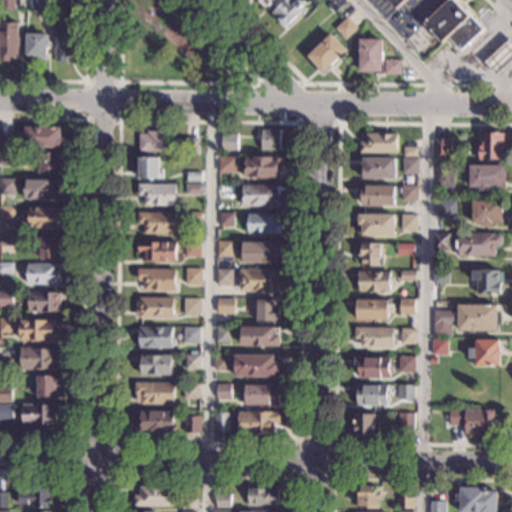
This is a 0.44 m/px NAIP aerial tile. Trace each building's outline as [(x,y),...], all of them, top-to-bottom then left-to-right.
[(14,0),(14,11),(0,11),(0,0),(14,0)] [(54,0),(54,14),(37,14),(37,0),(54,0)] [(71,0),(71,10),(56,10),(56,0),(71,0)] [(273,0),(265,8),(257,0),(273,0)] [(290,0),(294,4),(297,1),(301,6),(299,8),(302,11),(284,28),(270,14),(284,0),(290,0)] [(344,0),(346,2),(334,13),(323,0),(344,0)] [(404,0),(395,8),(387,0),(404,0)] [(453,0),(469,16),(471,15),(485,29),(463,50),(461,49),(460,50),(447,36),(441,42),(424,23),(447,0),(453,0)] [(347,18),(357,28),(345,39),(335,28),(347,18)] [(75,57),(67,57),(67,62),(54,62),(54,22),(75,23),(75,57)] [(19,56),(9,56),(9,61),(0,61),(0,23),(19,23),(19,56)] [(47,35),(47,56),(45,56),(44,61),(34,60),(34,56),(26,56),(27,34),(47,35)] [(346,50),(322,73),(307,57),(330,34),(346,50)] [(381,72),(359,72),(359,39),(382,39),(381,72)] [(511,61),(499,74),(488,62),(511,39),(511,61)] [(400,61),(400,75),(384,74),(384,60),(400,61)] [(60,138),(62,138),(62,148),(25,147),(25,128),(60,128),(60,138)] [(279,151),(261,150),(261,130),(280,130),(279,151)] [(166,153),(138,153),(139,134),(147,134),(147,132),(167,132),(166,153)] [(504,159),(479,159),(479,145),(482,145),(482,134),(504,133),(504,159)] [(0,134),(11,135),(10,150),(0,150),(0,134)] [(236,150),(222,151),(222,134),(236,134),(236,150)] [(397,153),(360,152),(360,142),(365,142),(365,134),(397,134),(397,153)] [(198,155),(182,155),(182,150),(175,150),(175,139),(198,139),(198,155)] [(449,161),(434,160),(434,139),(448,139),(449,139),(449,161)] [(417,156),(403,156),(403,147),(417,147),(417,156)] [(16,165),(0,165),(1,151),(17,150),(16,165)] [(59,160),(63,160),(63,168),(59,168),(59,173),(39,173),(39,153),(59,153),(59,160)] [(235,172),(218,173),(218,156),(235,156),(235,172)] [(278,158),(285,158),(284,166),(278,166),(278,177),(270,177),(270,180),(258,179),(258,178),(244,178),(244,156),(278,156),(278,158)] [(160,179),(138,179),(138,157),(160,157),(160,179)] [(395,170),(398,170),(398,176),(394,176),(394,179),(362,179),(362,169),(358,169),(358,161),(362,161),(362,158),(395,158),(395,170)] [(417,175),(402,174),(402,159),(417,159),(417,175)] [(504,184),(502,184),(502,188),(490,188),(490,192),(471,191),(471,188),(469,188),(469,165),(505,165),(504,184)] [(454,188),(437,187),(437,166),(454,166),(454,188)] [(201,182),(186,181),(186,173),(201,173),(201,182)] [(14,194),(0,194),(0,178),(14,179),(14,194)] [(63,190),(58,190),(58,198),(24,198),(25,179),(63,180),(63,190)] [(202,194),(186,193),(186,184),(203,184),(202,194)] [(276,196),(279,196),(282,199),(282,205),(279,208),(273,208),(273,207),(242,206),(242,184),(276,185),(276,196)] [(176,207),(144,207),(144,196),(138,196),(138,185),(175,185),(176,207)] [(417,201),(402,201),(402,185),(417,185),(417,201)] [(394,206),(361,205),(361,186),(395,187),(394,206)] [(501,223),(493,223),(493,226),(481,226),(481,223),(472,223),(472,200),(502,201),(501,223)] [(456,219),(437,218),(437,201),(456,202),(456,219)] [(0,207),(14,207),(14,228),(0,227),(0,207)] [(61,228),(28,227),(28,208),(61,208),(61,228)] [(175,234),(144,233),(144,224),(138,224),(138,212),(175,213),(175,234)] [(201,221),(186,222),(186,213),(201,212),(201,221)] [(233,226),(219,226),(219,213),(232,213),(233,213),(233,226)] [(281,233),(247,233),(248,214),(281,214),(281,233)] [(395,236),(362,236),(362,225),(358,225),(358,215),(395,216),(395,236)] [(416,230),(401,230),(401,215),(416,215),(416,230)] [(494,235),(500,235),(502,236),(502,243),(500,246),(495,246),(495,257),(468,256),(468,254),(457,254),(457,249),(451,249),(451,237),(459,237),(459,233),(494,233),(494,235)] [(449,250),(433,250),(433,234),(449,234),(449,250)] [(12,246),(0,246),(0,236),(12,236),(12,246)] [(59,245),(62,245),(62,251),(59,252),(59,257),(38,258),(38,237),(59,237),(59,245)] [(200,241),(200,257),(185,256),(185,240),(200,241)] [(276,242),(283,242),(281,264),(242,263),(243,241),(277,241),(276,242)] [(177,263),(142,262),(142,254),(138,254),(138,242),(177,242),(177,263)] [(232,257),(217,257),(218,242),(233,242),(232,257)] [(381,243),(381,252),(384,252),(383,263),(380,266),(361,265),(361,258),(357,258),(357,243),(381,243)] [(413,256),(397,256),(397,244),(414,244),(413,256)] [(12,273),(0,273),(0,263),(12,263),(12,273)] [(59,269),(60,269),(61,285),(51,286),(51,285),(26,285),(26,266),(59,265),(59,269)] [(449,284),(433,284),(433,268),(449,268),(449,284)] [(176,292),(143,291),(143,282),(137,281),(137,269),(176,270),(176,292)] [(202,269),(201,286),(186,285),(186,269),(202,269)] [(233,285),(217,285),(217,269),(233,269),(233,285)] [(282,273),(282,280),(279,283),(276,283),(275,293),(239,292),(239,269),(279,270),(282,273)] [(498,283),(502,283),(502,294),(477,294),(477,283),(471,282),(471,270),(498,270),(498,283)] [(389,292),(357,292),(357,271),(387,272),(390,272),(389,292)] [(415,272),(415,281),(400,281),(400,271),(415,272)] [(12,307),(0,307),(0,292),(12,292),(12,307)] [(58,312),(27,312),(27,293),(58,293),(58,312)] [(172,318),(136,318),(136,300),(139,300),(139,297),(173,297),(172,318)] [(234,298),(217,298),(217,314),(234,313),(234,298)] [(200,299),(200,315),(183,315),(183,299),(200,299)] [(415,300),(415,314),(399,314),(399,299),(415,300)] [(276,307),(281,307),(281,322),(256,322),(257,300),(276,300),(276,307)] [(388,304),(394,304),(393,314),(388,314),(388,320),(356,319),(356,300),(388,300),(388,304)] [(496,332),(457,331),(457,325),(451,325),(451,337),(433,337),(434,311),(457,311),(457,305),(496,306),(496,332)] [(13,333),(0,333),(0,319),(13,319),(13,333)] [(53,330),(60,330),(60,342),(19,341),(19,320),(53,320),(53,330)] [(280,347),(240,347),(241,326),(280,327),(280,347)] [(393,347),(360,347),(360,339),(355,339),(355,327),(393,328),(393,347)] [(171,348),(137,347),(138,328),(172,329),(171,348)] [(198,343),(183,343),(184,328),(198,328),(198,343)] [(231,343),(216,343),(216,328),(231,328),(231,343)] [(415,344),(401,344),(401,329),(415,329),(415,344)] [(447,355),(433,355),(433,340),(447,340),(447,355)] [(498,349),(500,349),(500,366),(475,365),(475,359),(469,359),(469,348),(475,348),(476,340),(499,340),(498,349)] [(59,360),(52,360),(52,370),(20,370),(19,349),(58,348),(59,360)] [(172,376),(138,375),(139,364),(136,364),(136,356),(139,356),(139,355),(172,355),(172,376)] [(199,370),(185,370),(185,355),(200,355),(199,370)] [(230,356),(230,371),(214,371),(215,355),(230,356)] [(281,365),(278,365),(278,379),(235,378),(236,356),(281,357),(281,365)] [(367,358),(391,359),(391,364),(393,364),(393,373),(390,373),(390,379),(359,378),(359,368),(354,368),(354,356),(367,356),(367,358)] [(415,373),(399,373),(400,356),(416,356),(415,373)] [(11,375),(0,374),(0,359),(11,359),(11,375)] [(56,397),(37,397),(37,375),(56,375),(56,397)] [(174,403),(135,404),(135,384),(173,383),(174,403)] [(199,399),(184,399),(184,384),(199,384),(199,399)] [(230,384),(230,399),(216,398),(216,384),(230,384)] [(279,406),(243,405),(244,384),(279,385),(279,406)] [(414,399),(399,399),(400,384),(414,385),(414,399)] [(387,396),(389,397),(389,402),(388,402),(388,406),(379,405),(379,407),(365,407),(365,406),(356,405),(356,385),(387,386),(387,396)] [(11,402),(0,402),(0,387),(11,387),(11,402)] [(10,417),(0,417),(0,403),(10,403),(10,417)] [(56,406),(59,406),(59,413),(57,413),(57,425),(22,425),(22,405),(56,405),(56,406)] [(494,417),(498,417),(498,425),(495,425),(495,434),(484,434),(484,438),(468,438),(468,434),(464,434),(464,426),(449,426),(449,409),(494,409),(494,417)] [(174,432),(135,431),(135,411),(175,412),(174,432)] [(230,431),(213,431),(213,412),(230,413),(230,431)] [(280,424),(273,424),(273,434),(265,434),(264,436),(253,436),(253,434),(238,434),(238,412),(280,413),(280,424)] [(414,430),(399,429),(399,413),(414,414),(414,430)] [(375,423),(378,423),(378,436),(355,436),(355,414),(375,414),(375,423)] [(200,433),(184,432),(184,416),(200,417),(200,433)] [(374,493),(380,493),(380,509),(357,508),(357,486),(375,486),(374,493)] [(174,507),(132,506),(132,495),(138,495),(139,487),(174,487),(174,507)] [(486,492),(497,492),(497,511),(460,511),(460,502),(454,501),(454,493),(459,493),(459,487),(486,488),(486,492)] [(50,498),(52,498),(52,509),(33,509),(33,502),(29,502),(28,505),(19,505),(19,491),(33,491),(33,488),(50,488),(50,498)] [(279,507),(261,507),(261,508),(256,508),(256,506),(248,506),(248,488),(279,489),(279,507)] [(7,507),(0,507),(0,493),(8,493),(7,507)] [(229,508),(215,508),(215,495),(229,496),(229,508)] [(412,495),(412,509),(397,509),(397,495),(412,495)] [(196,499),(196,509),(182,508),(182,499),(196,499)] [(446,511),(431,511),(431,501),(446,502),(446,511)]
